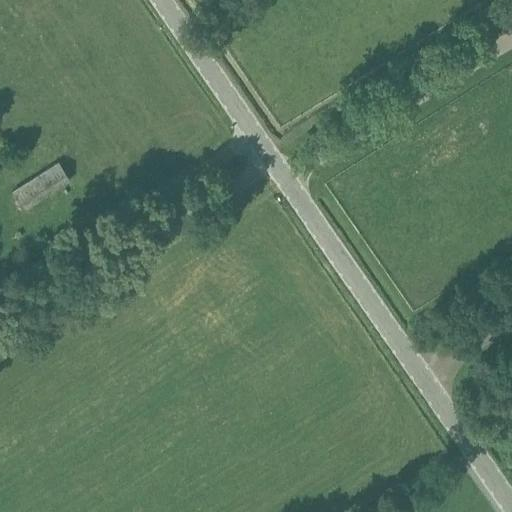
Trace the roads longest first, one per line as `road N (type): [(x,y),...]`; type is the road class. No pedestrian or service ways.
road 1 (unclassified): [(511,508),(161,0)]
road 2 (unknown): [(0,324),(267,155)]
